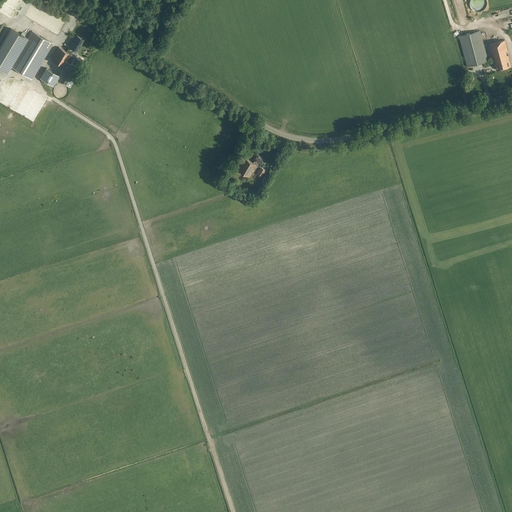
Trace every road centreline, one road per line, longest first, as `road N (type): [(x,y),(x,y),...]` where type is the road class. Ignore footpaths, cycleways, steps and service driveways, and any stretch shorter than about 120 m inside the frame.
road 1 (tertiary): [(511,97),(369,133),(300,139),(239,112),(55,0)]
road 2 (track): [(42,91),(112,138),(232,511)]
